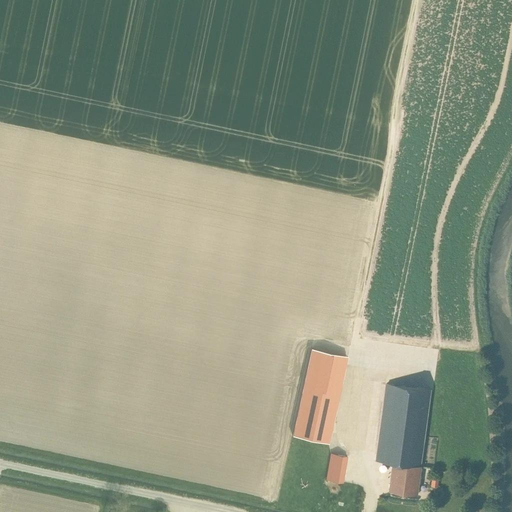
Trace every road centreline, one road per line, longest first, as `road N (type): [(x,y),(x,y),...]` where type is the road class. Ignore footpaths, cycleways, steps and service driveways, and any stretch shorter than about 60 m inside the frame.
road 1 (track): [(358,318),(416,0)]
road 2 (unclassified): [(227,511),(0,463)]
